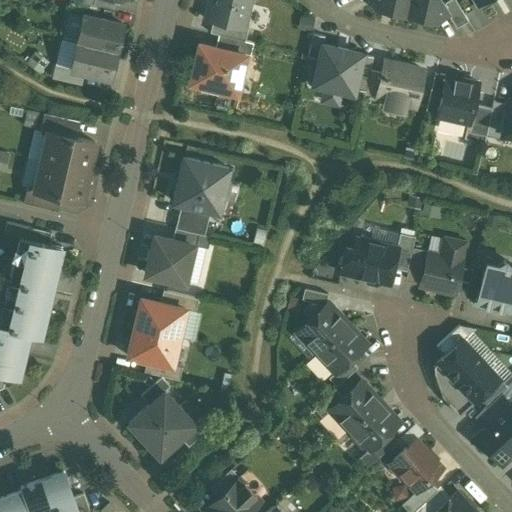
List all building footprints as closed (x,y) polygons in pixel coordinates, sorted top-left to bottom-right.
[(82,2),(73,0),(69,0),(67,11),(83,14),(96,17),(99,6),(82,2)] [(117,10),(119,1),(112,0),(82,0),(82,2),(99,6),(117,10)] [(249,0),(208,0),(205,18),(212,20),(241,26),(246,3),(248,4),(249,0)] [(408,0),(367,0),(374,10),(405,17),(408,0)] [(440,0),(408,0),(405,17),(436,24),(450,15),(440,0)] [(96,17),(83,14),(76,41),(115,50),(122,23),(96,17)] [(241,26),(212,20),(209,32),(218,34),(244,40),(247,28),(241,26)] [(324,36),(312,33),(307,56),(319,59),(322,44),(324,36)] [(244,40),(218,34),(214,47),(244,54),(244,53),(250,54),(253,42),(244,40)] [(115,50),(76,41),(70,68),(84,72),(109,77),(115,50)] [(214,47),(199,43),(190,81),(202,84),(200,90),(216,94),(218,88),(235,92),(244,54),(214,47)] [(361,53),(347,50),(347,48),(336,45),(336,48),(322,44),(319,59),(312,86),(351,95),(353,88),(361,53)] [(372,56),(361,53),(353,88),(364,91),(370,70),(372,56)] [(409,65),(398,62),(398,64),(384,61),(381,72),(376,96),(385,98),(384,102),(404,106),(405,103),(415,105),(423,70),(409,67),(409,65)] [(84,72),(70,68),(54,64),(52,76),(81,83),(84,72)] [(381,72),(370,70),(364,91),(364,93),(376,96),(381,72)] [(477,82),(446,75),(437,116),(467,123),(468,124),(472,104),(477,82)] [(511,98),(507,102),(507,104),(500,132),(511,134),(511,98)] [(494,101),(486,136),(498,139),(500,132),(507,104),(494,101)] [(404,106),(384,102),(383,107),(403,111),(404,106)] [(492,108),(472,104),(468,124),(467,123),(465,131),(486,136),(492,108)] [(79,120),(43,113),(39,130),(47,132),(48,130),(75,137),(79,120)] [(75,137),(48,130),(47,132),(41,160),(87,171),(94,141),(75,137)] [(228,167),(183,157),(173,201),(210,210),(217,212),(228,167)] [(87,171),(41,160),(34,188),(34,189),(61,195),(81,200),(87,171)] [(61,195),(34,189),(34,188),(26,186),(23,203),(58,211),(61,195)] [(210,210),(181,203),(175,228),(204,235),(210,210)] [(29,227),(6,221),(3,233),(19,237),(27,238),(29,227)] [(51,232),(29,227),(27,238),(48,244),(51,232)] [(175,228),(172,240),(192,245),(207,248),(210,236),(204,235),(175,228)] [(414,235),(399,232),(396,246),(397,247),(392,267),(406,270),(414,235)] [(371,237),(361,234),(355,238),(352,252),(344,250),(339,271),(388,283),(392,267),(397,247),(396,246),(374,241),(371,237)] [(172,240),(154,236),(146,274),(183,282),(192,245),(172,240)] [(27,238),(19,237),(13,260),(56,270),(62,247),(48,244),(27,238)] [(444,238),(440,256),(426,253),(419,281),(419,284),(454,292),(462,261),(459,261),(464,243),(444,238)] [(427,251),(413,247),(405,278),(419,281),(426,253),(427,251)] [(56,270),(13,260),(8,281),(51,292),(56,270)] [(511,267),(486,262),(477,304),(511,311),(511,309),(511,267)] [(51,292),(8,281),(3,303),(46,313),(51,292)] [(327,293),(304,288),(301,299),(310,301),(325,305),(327,293)] [(198,298),(162,290),(160,301),(185,307),(185,309),(195,311),(198,298)] [(160,301),(140,297),(134,326),(178,337),(185,309),(185,307),(160,301)] [(310,301),(302,309),(310,318),(325,305),(310,301)] [(46,313),(3,303),(0,315),(0,325),(29,333),(41,336),(46,313)] [(332,307),(325,305),(310,318),(298,330),(317,350),(347,322),(332,307)] [(366,342),(347,322),(317,350),(315,352),(334,373),(348,359),(366,342)] [(29,333),(0,325),(0,348),(24,354),(29,333)] [(459,325),(436,346),(444,355),(461,339),(462,340),(468,334),(459,325)] [(178,337),(134,326),(127,355),(146,360),(172,366),(172,365),(178,337)] [(462,340),(461,339),(444,355),(435,363),(434,368),(434,373),(442,396),(448,402),(447,403),(459,415),(479,396),(498,378),(462,340)] [(24,354),(0,348),(0,372),(6,374),(18,377),(24,354)] [(334,373),(328,378),(336,387),(357,368),(348,359),(334,373)] [(172,366),(146,360),(144,372),(161,376),(179,380),(182,367),(172,365),(172,366)] [(161,376),(140,395),(148,403),(163,390),(164,390),(169,385),(161,376)] [(498,378),(479,396),(487,405),(506,387),(498,378)] [(380,401),(361,380),(342,398),(329,410),(348,430),(380,401)] [(334,389),(313,408),(321,417),(329,410),(342,398),(334,389)] [(148,403),(128,422),(143,439),(179,407),(164,390),(163,390),(148,403)] [(511,397),(481,427),(510,457),(511,454),(511,397)] [(380,401),(348,430),(366,450),(367,451),(381,438),(399,421),(380,401)] [(179,407),(143,439),(159,456),(180,437),(194,424),(194,423),(179,407)] [(200,418),(194,423),(194,424),(180,437),(188,446),(208,427),(200,418)] [(381,438),(367,451),(366,450),(359,456),(368,466),(389,447),(381,438)] [(441,467),(415,439),(389,463),(391,465),(391,470),(397,476),(403,477),(415,491),(428,480),(441,467)] [(230,469),(210,487),(218,496),(238,477),(230,469)] [(64,471),(42,479),(53,511),(78,511),(73,497),(64,471)] [(247,511),(260,501),(238,477),(218,496),(206,507),(210,511),(247,511)] [(53,511),(42,479),(20,486),(21,490),(22,490),(30,511),(53,511)] [(415,491),(401,504),(408,511),(413,511),(437,490),(428,480),(415,491)] [(437,490),(413,511),(433,511),(450,497),(441,487),(437,490)] [(21,490),(1,497),(6,511),(30,511),(22,490),(21,490)] [(474,511),(456,491),(450,497),(433,511),(474,511)] [(89,511),(83,494),(73,497),(78,511),(89,511)]
